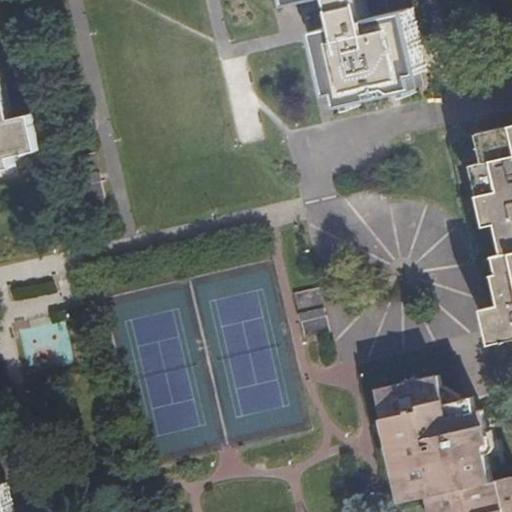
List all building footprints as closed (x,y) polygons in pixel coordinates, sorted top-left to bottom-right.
[(346,0),(351,18),(331,23),(344,84),(353,83),(355,97),(431,79),(428,68),(432,68),(435,67),(420,1),(401,5),(392,7),(390,0),(346,0)] [(0,59),(8,58),(2,28),(0,28),(0,165),(14,162),(12,155),(41,149),(33,112),(21,115),(14,81),(6,83),(0,60),(0,59)] [(511,122),(478,130),(486,160),(475,162),(489,221),(500,218),(508,248),(497,251),(503,271),(495,273),(503,300),(482,306),(491,343),(511,337),(511,122)] [(93,156),(69,160),(79,202),(101,197),(93,156)] [(327,333),(318,294),(296,298),(306,338),(327,333)] [(511,511),(511,475),(494,479),(487,444),(494,443),(485,410),(480,411),(478,402),(473,403),(471,399),(450,402),(443,376),(381,389),(388,420),(381,421),(385,438),(390,437),(397,465),(403,464),(412,502),(440,496),(443,511),(511,511)] [(0,511),(8,511),(9,511),(13,510),(11,503),(7,503),(4,489),(8,487),(6,479),(1,480),(0,476),(0,511)]
